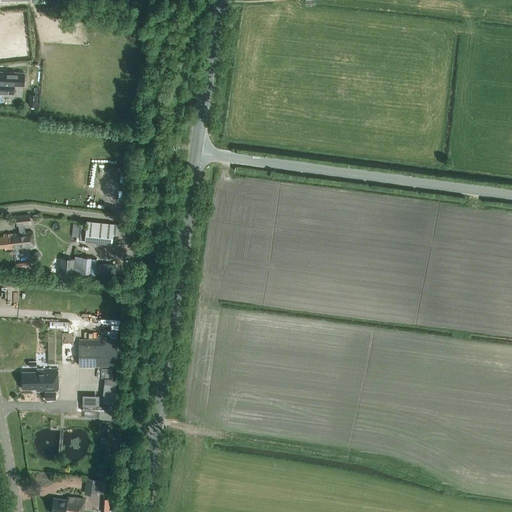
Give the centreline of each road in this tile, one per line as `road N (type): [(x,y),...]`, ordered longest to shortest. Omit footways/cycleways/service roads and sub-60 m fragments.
road 1 (secondary): [(143,511),(216,0)]
road 2 (track): [(0,210),(120,218)]
